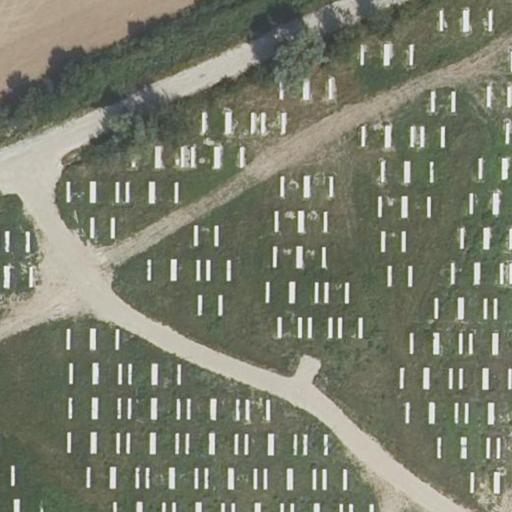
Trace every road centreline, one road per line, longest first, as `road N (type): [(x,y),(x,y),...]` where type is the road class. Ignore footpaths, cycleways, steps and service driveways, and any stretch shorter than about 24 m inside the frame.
road 1 (track): [(453,511),(376,460),(310,393),(165,338),(81,273),(29,183)]
road 2 (track): [(435,0),(0,197)]
